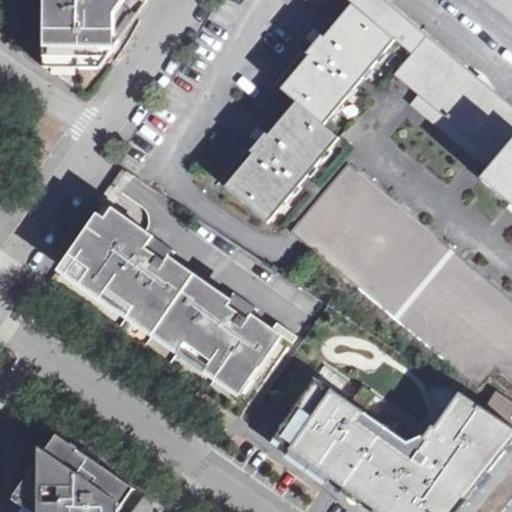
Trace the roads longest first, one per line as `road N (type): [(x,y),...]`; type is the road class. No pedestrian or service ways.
road 1 (residential): [(271,511),(0,308),(191,0)]
road 2 (unknown): [(86,178),(301,324)]
road 3 (unknown): [(258,0),(165,168)]
road 4 (unknown): [(221,475),(306,361)]
